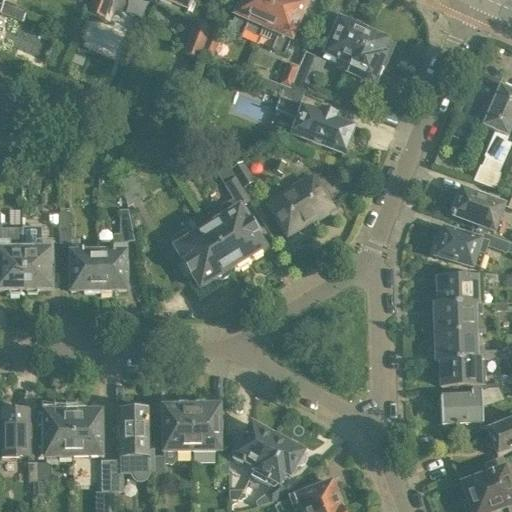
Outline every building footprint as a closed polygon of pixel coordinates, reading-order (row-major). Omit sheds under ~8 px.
[(92,0),(92,2),(87,14),(104,21),(111,0),(92,0)] [(156,0),(154,6),(185,19),(193,0),(156,0)] [(244,32),(259,38),(274,0),(242,0),(228,33),(241,38),(244,32)] [(274,0),(259,38),(274,45),(271,52),(283,57),(305,6),(291,0),(274,0)] [(0,14),(22,23),(25,14),(3,5),(0,12),(0,14)] [(290,91),(303,96),(305,92),(306,93),(312,74),(320,78),(327,63),(335,67),(338,61),(351,67),(365,33),(364,28),(354,24),(349,26),(339,22),(322,61),(305,53),(299,68),(290,91)] [(199,60),(201,55),(209,32),(210,33),(211,29),(194,23),(182,54),(199,60)] [(221,37),(210,33),(209,32),(201,55),(212,59),(221,37)] [(365,33),(351,67),(347,75),(376,88),(383,70),(379,68),(384,56),(381,54),(386,42),(365,33)] [(279,86),(290,91),(299,68),(287,64),(279,86)] [(290,91),(279,86),(260,79),(256,90),(292,105),(289,114),(299,118),(292,135),(343,154),(353,128),(335,121),(336,119),(320,113),(319,115),(299,107),(303,96),(290,91)] [(511,146),(505,143),(511,127),(511,93),(499,88),(482,128),(495,134),(483,159),(502,167),(511,146)] [(342,89),(337,101),(354,108),(359,96),(342,89)] [(195,100),(186,97),(180,113),(189,116),(195,100)] [(60,134),(55,148),(67,153),(72,139),(60,134)] [(275,161),(272,172),(281,176),(285,165),(275,161)] [(87,162),(83,170),(92,174),(95,166),(87,162)] [(243,163),(230,171),(243,191),(255,183),(243,163)] [(223,219),(206,229),(232,271),(235,268),(240,270),(247,266),(249,260),(264,250),(239,210),(251,203),(243,191),(230,171),(224,170),(216,175),(233,201),(217,210),(223,219)] [(122,183),(127,208),(145,197),(132,176),(122,183)] [(271,206),(268,207),(287,237),(313,220),(314,222),(327,214),(326,212),(331,209),(312,179),(309,182),(307,178),(269,202),(271,206)] [(453,201),(448,214),(451,215),(450,218),(493,235),(504,207),(461,191),(456,202),(453,201)] [(98,292),(99,292),(99,296),(112,296),(112,292),(125,292),(124,245),(134,243),(128,212),(119,212),(120,236),(112,236),(112,245),(98,245),(98,248),(97,248),(98,292)] [(94,293),(98,292),(97,248),(70,249),(70,214),(59,214),(59,250),(70,250),(70,293),(83,293),(83,296),(94,295),(94,293)] [(21,293),(23,293),(22,231),(0,231),(0,216),(0,215),(0,293),(7,294),(9,297),(20,297),(21,293)] [(230,271),(232,271),(206,229),(188,240),(184,232),(172,239),(177,247),(173,249),(199,291),(217,280),(223,281),(229,277),(230,271)] [(23,293),(25,293),(26,297),(37,297),(39,293),(51,293),(50,246),(40,246),(40,230),(22,231),(23,293)] [(505,255),(508,245),(473,231),(470,240),(443,231),(439,245),(437,246),(435,252),(436,255),(435,259),(471,270),(471,268),(478,271),(486,247),(505,255)] [(433,308),(476,306),(475,293),(481,292),(481,280),(436,281),(437,307),(433,307),(433,308)] [(506,305),(493,306),(494,314),(506,313),(506,305)] [(477,334),(476,306),(433,308),(434,335),(477,334)] [(478,353),(477,334),(434,335),(435,363),(478,361),(483,361),(483,353),(478,353)] [(496,352),(496,361),(508,360),(507,352),(496,352)] [(478,361),(435,363),(435,364),(439,364),(440,389),(470,388),(484,387),(484,385),(484,374),(478,374),(478,361)] [(481,393),(489,390),(499,390),(501,390),(500,385),(484,385),(484,387),(470,388),(470,393),(481,393)] [(499,390),(489,390),(481,393),(470,393),(471,399),(440,400),(441,427),(443,427),(443,430),(454,430),(459,442),(479,434),(478,425),(483,425),(482,408),(503,401),(499,390)] [(185,406),(178,406),(175,409),(162,409),(163,458),(154,458),(154,484),(165,484),(165,465),(173,465),(173,460),(176,460),(176,454),(191,454),(190,409),(188,409),(185,406)] [(193,409),(190,409),(191,454),(219,454),(218,409),(206,409),(203,406),(196,406),(193,409)] [(46,465),(37,465),(37,483),(37,484),(37,496),(47,496),(46,484),(50,484),(50,467),(57,466),(57,460),(72,460),(72,420),(72,414),(70,414),(67,411),(60,411),(57,414),(44,415),(44,460),(46,460),(46,465)] [(74,414),(72,414),(72,420),(72,460),(101,459),(100,414),(87,414),(84,411),(77,411),(74,414)] [(29,415),(17,415),(13,412),(6,412),(4,415),(1,415),(1,419),(1,451),(1,460),(29,459),(29,415)] [(119,462),(110,462),(110,494),(119,494),(121,494),(121,476),(131,476),(132,478),(134,481),(137,483),(140,483),(143,483),(146,481),(148,478),(148,476),(148,459),(147,413),(118,414),(119,459),(119,462)] [(511,422),(487,432),(497,458),(511,452),(511,422)] [(254,470),(272,437),(251,425),(232,458),(233,458),(233,461),(240,466),(242,463),(254,470)] [(303,454),(272,437),(254,470),(250,478),(272,490),(255,504),(256,509),(271,505),(285,493),(279,486),(285,476),(289,479),(298,463),(301,465),(305,464),(307,460),(306,457),(302,455),(303,454)] [(219,457),(219,476),(229,476),(228,457),(219,457)] [(486,475),(459,485),(465,500),(459,502),(463,511),(501,511),(511,508),(511,484),(511,485),(502,459),(483,467),(486,475)] [(101,494),(110,494),(110,462),(101,463),(101,494)] [(28,484),(37,484),(37,465),(28,465),(28,484)] [(335,511),(341,510),(340,509),(342,504),(339,495),(334,493),(331,485),(276,506),(278,511),(335,511)] [(228,493),(228,503),(237,503),(243,492),(228,493)]
